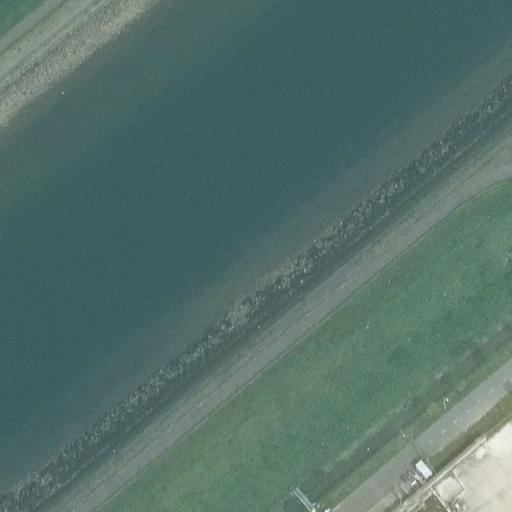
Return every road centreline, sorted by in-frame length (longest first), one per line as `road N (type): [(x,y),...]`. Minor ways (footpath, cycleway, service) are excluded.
road 1 (unclassified): [(492,168),(76,511)]
road 2 (unclassified): [(511,370),(343,511)]
